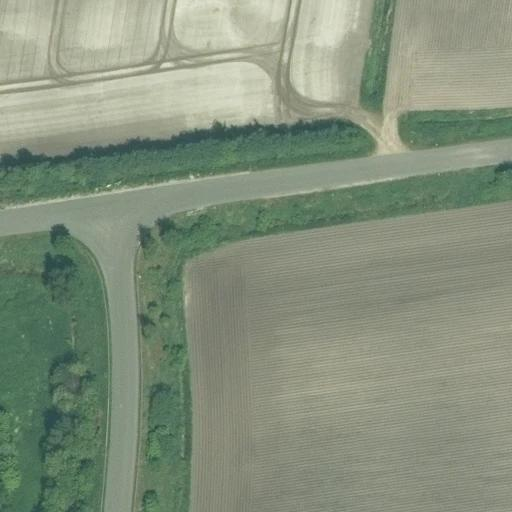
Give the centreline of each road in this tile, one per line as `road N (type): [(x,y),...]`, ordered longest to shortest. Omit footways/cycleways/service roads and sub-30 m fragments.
road 1 (unclassified): [(511,153),(112,209)]
road 2 (unclassified): [(112,209),(125,349),(119,511)]
